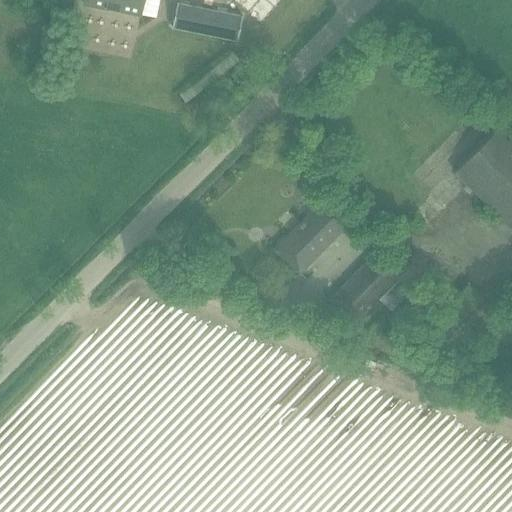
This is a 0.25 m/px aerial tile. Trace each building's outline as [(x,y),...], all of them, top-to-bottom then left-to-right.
[(143,0),(85,0),(84,4),(141,15),(143,0)] [(241,0),(269,23),(289,0),(241,0)] [(182,2),(178,26),(244,35),(248,11),(182,2)] [(511,134),(503,126),(457,173),(511,227),(511,134)] [(328,195),(276,249),(300,273),(353,219),(328,195)] [(381,247),(331,297),(328,300),(354,325),(379,299),(394,313),(420,286),(381,247)] [(499,315),(481,297),(467,284),(458,293),(441,276),(432,285),(449,302),(415,337),(446,368),(499,315)]
